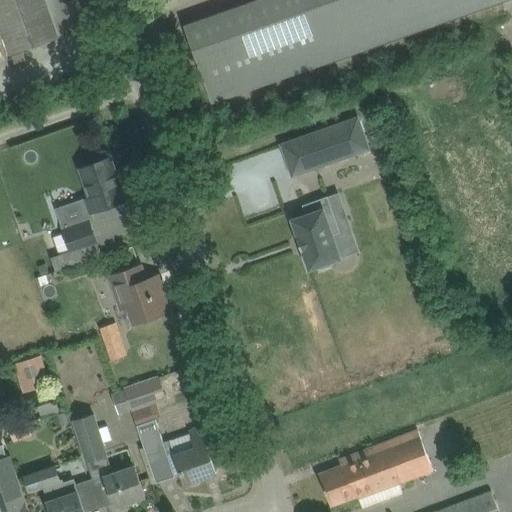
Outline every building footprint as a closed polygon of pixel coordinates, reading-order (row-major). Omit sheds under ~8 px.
[(0,0),(0,24),(11,55),(58,38),(44,0),(0,0)] [(254,0),(185,25),(212,103),(504,0),(254,0)] [(360,115),(305,134),(318,168),(372,149),(371,146),(362,121),(360,117),(360,115)] [(110,157),(91,164),(82,167),(91,196),(83,198),(88,213),(125,200),(110,157)] [(331,261),(341,258),(332,234),(340,231),(328,197),(304,205),(307,214),(293,219),(300,237),(298,238),(302,251),(304,250),(310,268),(320,265),(322,268),(332,265),(331,261)] [(65,240),(69,251),(70,255),(99,244),(90,218),(61,228),(65,240)] [(129,306),(135,323),(173,310),(160,274),(146,279),(141,264),(110,275),(122,309),(129,306)] [(105,342),(111,361),(128,355),(122,337),(105,342)] [(51,385),(42,355),(15,363),(24,393),(51,385)] [(156,419),(151,405),(167,400),(159,376),(124,387),(132,411),(137,426),(156,419)] [(132,411),(124,387),(111,392),(119,415),(132,411)] [(69,422),(66,412),(58,414),(61,425),(69,422)] [(113,472),(107,455),(95,414),(73,421),(86,463),(88,462),(95,484),(107,480),(116,507),(146,496),(135,465),(113,472)] [(156,419),(137,426),(150,464),(169,457),(156,419)] [(199,482),(200,478),(216,473),(209,452),(222,448),(213,424),(194,430),(190,432),(190,433),(170,440),(179,464),(185,483),(188,482),(192,484),(199,482)] [(319,473),(331,506),(359,495),(363,507),(403,492),(400,482),(434,469),(419,430),(340,459),(342,465),(319,473)] [(0,509),(1,511),(28,511),(28,510),(10,456),(8,456),(4,444),(0,444),(0,509)] [(85,511),(78,492),(79,492),(74,478),(58,483),(58,482),(60,481),(55,466),(25,477),(31,492),(45,487),(50,502),(48,503),(50,511),(85,511)] [(499,511),(491,490),(431,511),(499,511)]
